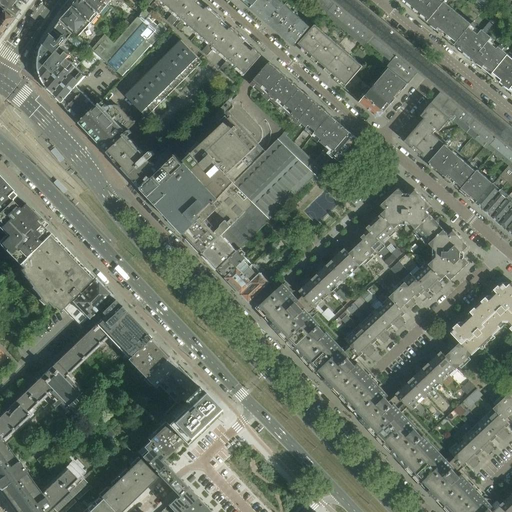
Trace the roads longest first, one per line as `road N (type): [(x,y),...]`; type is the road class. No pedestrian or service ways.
road 1 (residential): [(425,511),(139,208),(106,197)]
road 2 (secondary): [(396,511),(106,197)]
road 3 (secondary): [(0,142),(254,408)]
road 4 (residential): [(220,0),(386,139)]
road 5 (residential): [(511,254),(382,371)]
road 6 (residential): [(296,267),(409,157)]
road 7 (secondary): [(106,197),(34,112),(0,85)]
road 8 (residential): [(409,157),(511,254)]
